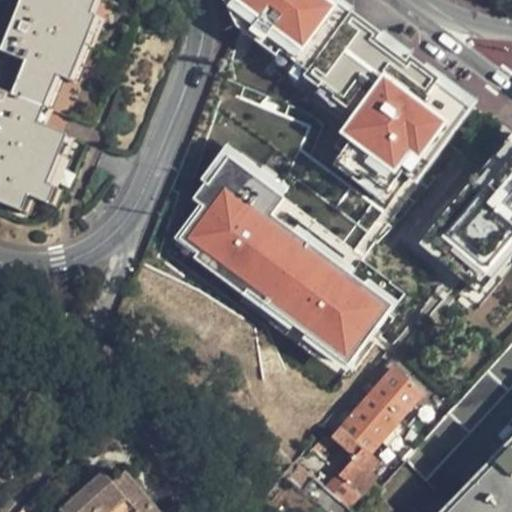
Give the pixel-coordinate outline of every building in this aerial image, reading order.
[(19,0),(0,48),(25,59),(11,92),(0,87),(0,124),(0,125),(0,201),(22,210),(28,195),(49,204),(57,187),(49,183),(67,133),(39,121),(58,74),(71,79),(97,15),(92,13),(97,0),(19,0)] [(222,0),(236,26),(310,70),(353,15),(333,0),(222,0)] [(330,163),(384,204),(409,170),(415,174),(469,103),(353,15),(310,70),(305,77),(351,111),(335,132),(347,141),(330,163)] [(213,114),(204,109),(191,139),(200,142),(213,114)] [(511,135),(419,244),(478,294),(511,253),(511,135)] [(278,200),(289,186),(226,139),(197,179),(203,184),(193,198),(201,204),(177,236),(199,253),(196,258),(345,369),(403,292),(278,200)] [(81,306),(77,286),(55,289),(59,310),(81,306)] [(511,388),(511,345),(456,406),(443,420),(405,461),(427,480),(511,388)] [(381,462),(380,461),(371,453),(380,443),(422,397),(394,371),(332,439),(354,458),(349,463),(322,439),(312,450),(353,485),(349,490),(359,499),(377,479),(371,474),(381,462)] [(431,408),(443,420),(456,406),(444,394),(431,408)] [(389,451),(380,443),(371,453),(380,461),(389,451)] [(511,511),(511,449),(451,511),(511,511)] [(315,478),(299,465),(287,478),(303,492),(315,478)] [(160,511),(126,472),(118,479),(147,511),(160,511)] [(138,511),(147,511),(118,479),(113,482),(105,474),(61,511),(113,511),(127,500),(138,511)] [(138,511),(127,500),(113,511),(138,511)]
